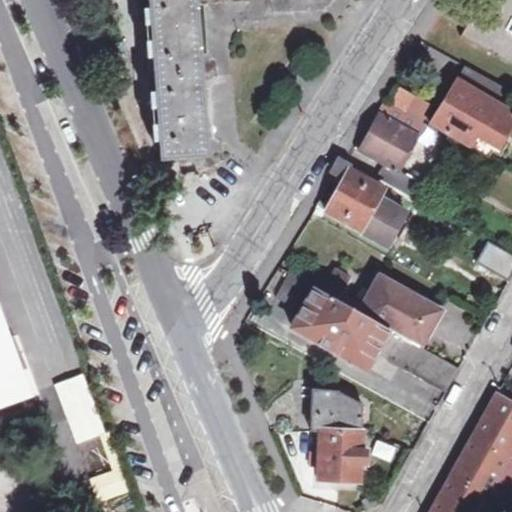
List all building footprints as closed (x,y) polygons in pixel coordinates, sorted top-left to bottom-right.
[(196,0),(147,0),(159,159),(206,156),(203,107),(199,43),(196,0)] [(511,67),(511,0),(479,0),(457,36),(511,67)] [(443,135),(467,149),(476,135),(498,147),(503,139),(506,133),(511,122),(511,112),(495,103),(504,88),(465,65),(430,127),(443,135)] [(415,181),(397,171),(425,125),(388,104),(360,150),(375,158),(367,173),(406,196),(415,181)] [(476,135),(467,149),(489,161),(498,147),(476,135)] [(404,216),(378,200),(383,191),(348,170),(351,164),(346,161),(340,158),(331,173),(342,180),(327,205),(324,204),(321,210),(385,248),(391,238),(397,229),(404,216)] [(475,264),(506,282),(511,271),(511,256),(487,242),(475,264)] [(348,279),(333,270),(323,288),(337,297),(348,279)] [(278,290),(291,297),(302,280),(289,272),(278,290)] [(438,311),(379,277),(358,312),(418,347),(438,311)] [(291,329),(364,371),(375,353),(444,393),(457,369),(418,347),(358,312),(315,287),(291,329)] [(0,310),(0,404),(30,394),(0,310)] [(81,374),(54,384),(75,444),(97,437),(103,435),(81,374)] [(358,483),(358,468),(365,468),(366,449),(360,448),(360,430),(361,406),(339,392),(312,390),(310,417),(315,417),(315,432),(314,436),(319,436),(319,481),(358,483)] [(511,399),(511,400),(497,392),(472,436),(509,457),(511,451),(511,399)] [(103,435),(97,437),(109,471),(88,478),(97,504),(131,492),(110,432),(103,435)] [(511,459),(509,457),(472,436),(429,511),(497,511),(500,508),(511,485),(511,459)]
